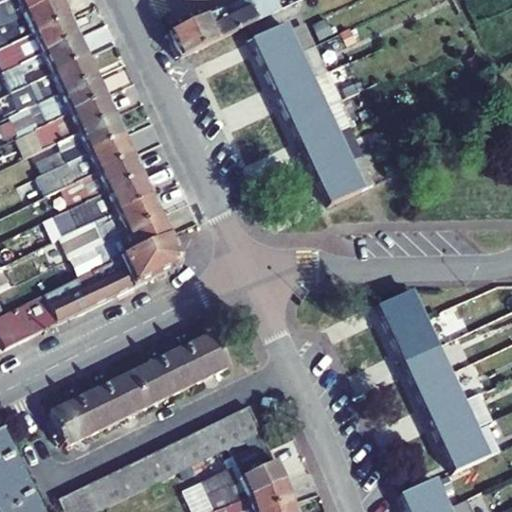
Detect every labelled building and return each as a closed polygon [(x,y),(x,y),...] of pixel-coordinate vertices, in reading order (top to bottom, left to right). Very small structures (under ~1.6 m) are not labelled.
[(57,0),(8,0),(0,4),(0,28),(58,1),(57,0)] [(165,38),(177,62),(217,43),(254,23),(280,12),(274,0),(242,0),(207,18),(165,38)] [(58,1),(0,28),(0,52),(9,48),(67,21),(58,1)] [(67,21),(9,48),(12,54),(2,58),(0,59),(0,67),(3,75),(18,68),(76,41),(67,21)] [(248,44),(262,72),(296,56),(283,27),(248,44)] [(76,41),(18,68),(22,75),(4,84),(9,96),(10,96),(85,61),(76,41)] [(12,54),(9,48),(0,52),(2,58),(12,54)] [(262,72),(274,99),(323,76),(311,49),(296,56),(262,72)] [(85,61),(10,96),(19,115),(94,80),(85,61)] [(274,99),(287,126),(336,103),(323,76),(274,99)] [(94,80),(19,115),(8,120),(8,121),(17,141),(33,133),(104,100),(94,80)] [(104,100),(33,133),(42,153),(56,147),(113,120),(104,100)] [(336,103),(287,126),(300,154),(335,137),(351,130),(338,102),(336,103)] [(122,140),(113,120),(56,147),(59,154),(34,166),(40,178),(48,174),(122,140)] [(42,153),(33,133),(17,141),(14,142),(23,162),(42,153)] [(300,154),(313,181),(347,165),(335,137),(300,154)] [(131,159),(122,140),(48,174),(57,194),(60,193),(131,159)] [(131,159),(60,193),(69,212),(140,179),(131,159)] [(313,181),(326,209),(372,187),(359,159),(347,165),(313,181)] [(140,179),(69,212),(68,213),(77,233),(150,199),(140,179)] [(57,242),(67,261),(159,219),(150,199),(77,233),(57,242)] [(77,281),(92,274),(168,238),(159,219),(67,261),(77,281)] [(101,283),(109,301),(175,269),(178,260),(168,238),(92,274),(97,285),(101,283)] [(0,269),(11,264),(7,255),(0,258),(0,269)] [(0,283),(4,292),(9,290),(0,272),(0,283)] [(77,281),(0,318),(0,342),(4,352),(109,301),(101,283),(97,285),(92,274),(77,281)] [(408,295),(374,311),(387,339),(422,323),(408,295)] [(387,339),(399,367),(434,350),(422,323),(387,339)] [(228,370),(212,336),(47,416),(64,450),(228,370)] [(399,367),(412,394),(447,377),(434,350),(399,367)] [(412,394),(425,421),(460,405),(447,377),(412,394)] [(425,421),(438,448),(473,432),(460,405),(425,421)] [(233,417),(245,442),(259,435),(247,410),(233,417)] [(219,423),(232,448),(245,442),(233,417),(219,423)] [(206,430),(218,455),(232,448),(219,423),(206,430)] [(473,432),(486,459),(498,453),(485,426),(473,432)] [(192,436),(204,461),(218,455),(206,430),(192,436)] [(438,448),(451,476),(486,459),(473,432),(438,448)] [(37,511),(0,435),(0,511),(37,511)] [(179,443),(191,468),(204,461),(192,436),(179,443)] [(165,449),(177,474),(191,468),(179,443),(165,449)] [(223,463),(227,472),(235,468),(252,461),(268,453),(264,444),(223,463)] [(164,481),(177,474),(165,449),(152,456),(164,481)] [(183,492),(191,511),(213,511),(282,484),(268,453),(252,461),(235,468),(227,472),(183,492)] [(138,463),(150,488),(164,481),(152,456),(138,463)] [(125,469),(137,494),(150,488),(138,463),(125,469)] [(111,476),(123,501),(137,494),(125,469),(111,476)] [(98,482),(110,507),(123,501),(111,476),(98,482)] [(84,489),(95,511),(99,511),(110,507),(98,482),(84,489)] [(213,511),(270,511),(290,506),(282,484),(213,511)] [(432,484),(398,500),(403,511),(443,511),(445,511),(432,484)] [(71,495),(78,511),(95,511),(84,489),(71,495)] [(78,511),(71,495),(56,502),(60,511),(78,511)] [(443,511),(468,511),(464,502),(445,511),(443,511)]
